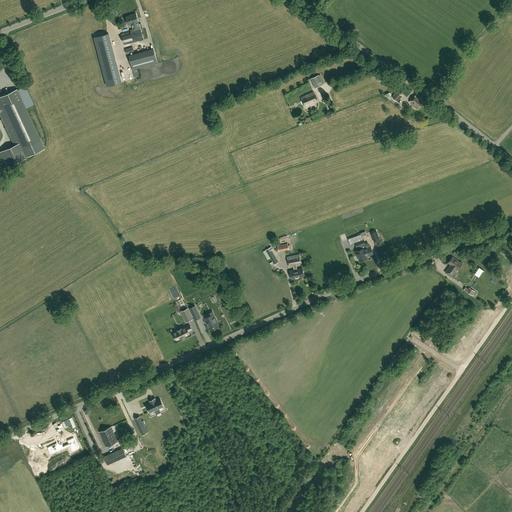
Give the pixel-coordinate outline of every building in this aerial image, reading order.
[(132,15),(126,16),(128,25),(132,24),(132,26),(133,29),(130,30),(130,31),(121,34),(124,44),(139,40),(140,41),(143,39),(140,27),(139,27),(138,22),(136,13),(132,14),(132,15)] [(105,28),(105,19),(94,19),(94,27),(105,28)] [(122,82),(109,33),(94,37),(99,58),(107,86),(122,82)] [(133,70),(157,63),(153,49),(129,55),(133,70)] [(315,87),(322,84),(318,75),(311,78),(315,87)] [(0,162),(2,168),(26,158),(25,157),(44,148),(17,89),(0,96),(0,114),(14,146),(0,152),(0,162)] [(397,101),(402,95),(398,91),(392,96),(397,101)] [(305,108),(310,106),(310,105),(318,101),(314,92),(301,97),(305,108)] [(417,109),(424,102),(416,94),(409,102),(417,109)] [(374,242),(380,239),(377,230),(370,233),(374,242)] [(363,239),(362,235),(361,234),(350,238),(352,243),(355,242),(356,247),(357,247),(358,250),(356,251),(360,261),(367,258),(366,256),(373,253),(370,246),(368,242),(365,243),(363,239)] [(279,251),(289,249),(287,243),(277,245),(279,251)] [(279,262),(272,251),(273,250),(271,247),(263,251),(267,259),(270,257),(272,261),(269,263),(272,267),(275,265),(274,264),(279,262)] [(297,269),(296,266),(302,264),(302,263),(300,254),(287,257),(289,267),(293,266),(294,270),(290,271),(291,279),(304,276),(302,268),(297,269)] [(457,269),(462,263),(452,256),(448,262),(451,264),(445,272),(451,276),(456,269),(457,269)] [(472,296),(472,295),(475,291),(469,287),(466,291),(472,296)] [(189,308),(193,316),(199,313),(195,305),(189,308)] [(188,308),(181,311),(184,316),(190,313),(188,308)] [(219,326),(218,326),(216,322),(217,322),(214,315),(210,317),(209,316),(204,318),(210,330),(219,326)] [(181,338),(185,336),(189,333),(188,331),(192,329),(190,325),(181,329),(181,328),(177,330),(177,331),(173,333),(176,340),(181,338)] [(164,406),(160,397),(156,399),(155,398),(149,401),(149,402),(145,404),(149,413),(164,406)] [(139,423),(134,425),(137,433),(143,430),(139,423)] [(106,446),(117,441),(111,426),(100,431),(106,446)] [(42,448),(45,455),(47,458),(70,447),(73,453),(80,450),(73,437),(66,440),(68,444),(61,447),(58,440),(42,448)] [(126,455),(123,447),(107,454),(111,462),(126,455)]
